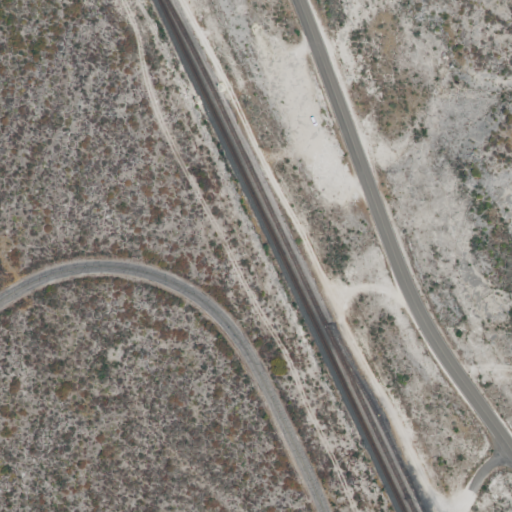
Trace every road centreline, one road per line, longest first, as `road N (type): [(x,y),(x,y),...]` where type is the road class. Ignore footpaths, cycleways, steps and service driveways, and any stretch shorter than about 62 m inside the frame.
road 1 (residential): [(300,0),(409,291),(511,447)]
road 2 (residential): [(0,301),(46,277),(91,267),(179,284),(246,348),(324,511)]
